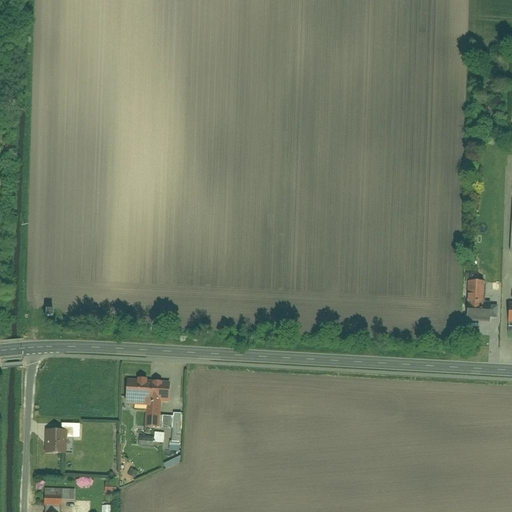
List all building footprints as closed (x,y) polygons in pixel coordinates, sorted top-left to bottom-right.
[(482,282),(467,282),(464,320),(488,321),(489,303),(481,303),(482,282)] [(158,415),(159,401),(167,401),(168,382),(126,380),(125,403),(145,404),(144,426),(171,427),(170,442),(178,442),(180,413),(171,413),(171,416),(158,415)] [(64,454),(65,437),(78,437),(78,424),(61,423),(60,430),(44,429),(44,453),(64,454)] [(152,433),(152,437),(139,436),(138,447),(152,448),(152,442),(162,443),(162,433),(152,433)] [(168,469),(183,464),(182,459),(166,463),(168,469)] [(45,489),(45,495),(43,495),(42,504),(60,505),(60,500),(73,500),(73,489),(45,489)]
